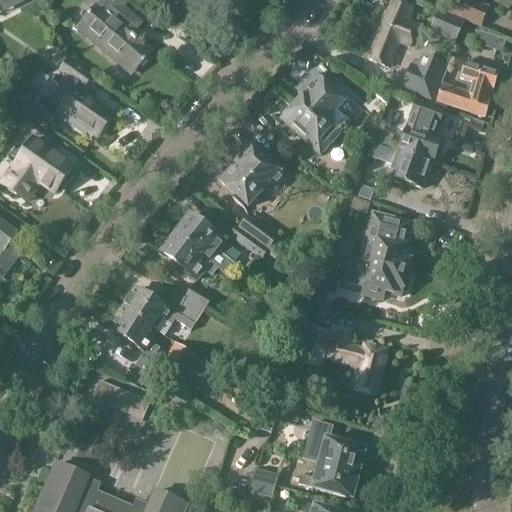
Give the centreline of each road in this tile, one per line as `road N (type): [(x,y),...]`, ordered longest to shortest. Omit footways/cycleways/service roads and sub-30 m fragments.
road 1 (residential): [(33,358),(160,165),(311,0)]
road 2 (residential): [(487,511),(482,492),(511,288)]
